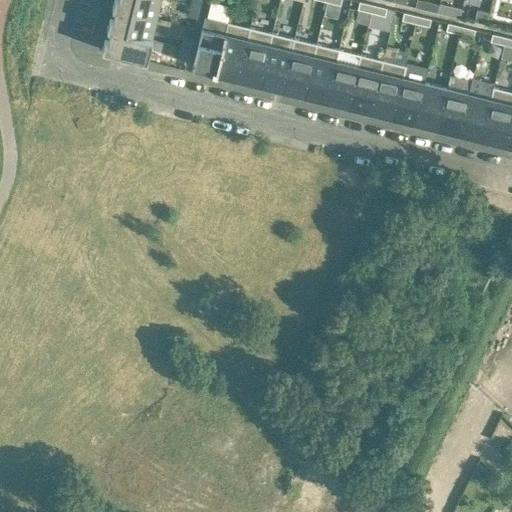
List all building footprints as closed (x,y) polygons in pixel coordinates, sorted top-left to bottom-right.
[(159,0),(113,0),(112,8),(116,9),(155,18),(159,0)] [(357,9),(371,12),(373,4),(359,1),(357,9)] [(425,1),(423,8),(437,12),(439,4),(425,1)] [(200,6),(191,4),(188,15),(197,17),(200,6)] [(384,15),(386,8),(373,4),(371,12),(384,15)] [(450,6),(448,14),(459,17),(461,9),(450,6)] [(155,18),(116,9),(114,18),(110,17),(107,29),(111,30),(152,40),(153,38),(151,38),(155,18)] [(477,9),(474,21),(486,24),(489,12),(477,9)] [(401,19),(415,23),(417,15),(403,12),(401,19)] [(417,15),(415,23),(429,26),(431,18),(417,15)] [(202,28),(192,66),(215,71),(224,33),(227,21),(206,16),(205,16),(202,28)] [(215,71),(237,77),(249,27),(227,21),(224,33),(215,71)] [(446,30),(459,34),(461,26),(448,22),(446,30)] [(461,26),(459,34),(473,37),(475,29),(461,26)] [(237,77),(259,82),(271,32),(249,27),(237,77)] [(152,40),(111,30),(109,39),(105,38),(102,50),(147,61),(152,40)] [(271,32),(259,82),(281,87),(294,38),(271,32)] [(490,41),(504,44),(506,37),(492,33),(490,41)] [(183,35),(180,46),(189,48),(192,37),(183,35)] [(281,87),(304,93),(316,43),(294,38),(281,87)] [(316,43),(304,93),(326,98),(338,49),(316,43)] [(189,48),(180,46),(178,57),(187,59),(189,48)] [(338,49),(326,98),(348,104),(360,54),(338,49)] [(348,104),(370,109),(383,59),(360,54),(348,104)] [(370,109),(393,115),(402,77),(403,77),(406,65),(383,59),(370,109)] [(393,115),(415,120),(424,82),(403,77),(402,77),(393,115)] [(415,120),(437,125),(446,87),(424,82),(415,120)] [(491,98),(482,136),(504,142),(511,108),(511,91),(493,86),(490,98),(491,98)] [(459,131),(469,93),(446,87),(437,125),(459,131)] [(459,131),(482,136),(491,98),(490,98),(469,93),(459,131)]
